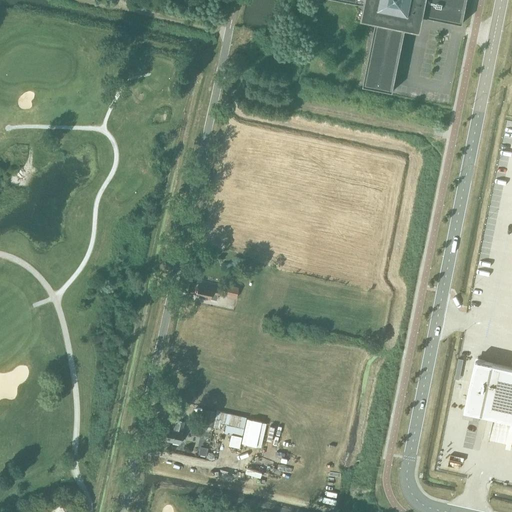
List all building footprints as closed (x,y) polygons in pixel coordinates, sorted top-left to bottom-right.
[(463,23),(467,0),(349,0),(366,3),(363,17),(376,19),(363,85),(393,91),(406,25),(409,12),(422,15),(463,23)] [(236,297),(238,287),(223,283),(222,290),(212,287),(211,288),(198,285),(196,295),(209,298),(216,300),(217,294),(220,294),(236,297)] [(511,365),(473,357),(462,408),(511,419),(511,365)] [(242,436),(246,417),(206,408),(203,424),(213,426),(219,427),(220,422),(226,424),(224,432),(242,436)] [(182,431),(184,421),(172,419),(170,429),(167,428),(164,440),(180,443),(182,431)]
